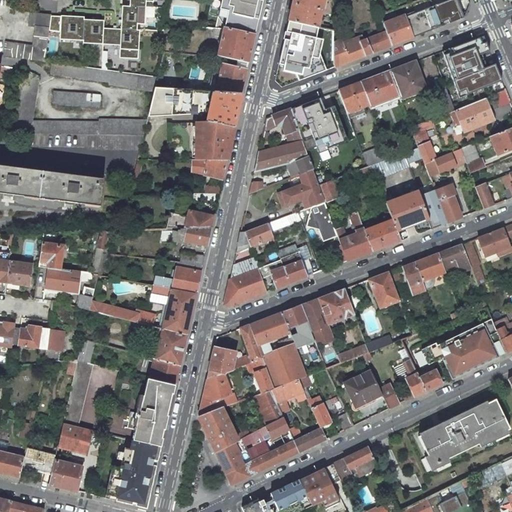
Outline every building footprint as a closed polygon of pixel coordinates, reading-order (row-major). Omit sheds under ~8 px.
[(83,40),(83,43),(103,44),(120,45),(119,58),(138,59),(138,50),(139,30),(137,30),(137,24),(145,24),(146,1),(153,1),(153,0),(129,0),(130,6),(122,6),(121,29),(103,28),(104,21),(84,20),(84,17),(61,16),(59,39),(83,40)] [(221,0),(215,28),(224,28),(225,26),(255,34),(259,15),(246,12),(249,0),(221,0)] [(293,0),(289,20),(318,27),(324,0),(293,0)] [(456,0),(448,0),(433,6),(439,23),(447,20),(449,23),(463,18),(456,0)] [(405,17),(413,37),(441,27),(439,23),(433,6),(405,17)] [(50,15),(30,12),(28,26),(35,27),(32,46),(5,42),(4,56),(44,61),(50,15)] [(405,17),(405,15),(384,24),(387,31),(392,45),(413,37),(405,17)] [(255,34),(225,26),(224,28),(222,37),(220,46),(218,55),(229,58),(240,60),(249,62),(255,34)] [(224,28),(215,28),(214,35),(222,37),(224,28)] [(332,56),(336,66),(372,53),(367,39),(364,40),(362,35),(347,41),(348,46),(344,48),(346,53),(341,55),(339,49),(339,42),(339,31),(333,30),(332,56)] [(367,39),(372,53),(392,45),(387,31),(367,39)] [(478,55),(489,51),(483,36),(441,52),(460,98),(502,80),(495,64),(483,69),(478,55)] [(220,46),(212,44),(209,56),(217,57),(218,55),(220,46)] [(249,62),(240,60),(238,67),(222,64),(216,91),(242,93),(249,62)] [(81,66),(52,62),(51,74),(109,82),(109,84),(154,91),(155,88),(158,77),(150,76),(139,74),(101,69),(81,66)] [(415,62),(390,71),(399,95),(400,99),(425,89),(415,62)] [(39,77),(22,69),(12,133),(24,133),(88,134),(144,135),(145,127),(146,124),(147,120),(99,119),(99,122),(33,121),(39,77)] [(390,71),(361,82),(369,105),(370,107),(399,95),(390,71)] [(361,82),(339,91),(346,110),(347,111),(350,118),(365,113),(365,112),(363,108),(369,105),(361,82)] [(178,89),(155,88),(154,91),(148,116),(198,114),(203,91),(186,90),(178,89)] [(431,94),(440,117),(449,113),(454,111),(446,89),(431,94)] [(216,91),(203,91),(198,114),(196,121),(207,121),(234,127),(242,93),(216,91)] [(99,95),(54,92),(53,104),(98,108),(99,95)] [(320,98),(290,109),(298,128),(300,135),(301,137),(311,133),(319,152),(347,141),(337,114),(334,107),(324,110),(320,98)] [(471,104),(457,110),(454,111),(449,113),(453,122),(459,124),(462,123),(466,130),(473,127),(474,130),(477,131),(488,127),(486,122),(493,119),(485,98),(471,104)] [(290,109),(272,116),(275,124),(279,123),(281,125),(285,133),(298,128),(290,109)] [(275,124),(272,116),(266,118),(264,129),(275,124)] [(424,129),(430,127),(434,125),(432,120),(428,122),(411,128),(413,134),(424,129)] [(196,121),(197,160),(207,160),(226,160),(234,127),(207,121),(196,121)] [(352,124),(357,136),(365,133),(360,121),(352,124)] [(511,127),(491,136),(498,154),(511,148),(511,127)] [(296,143),(302,141),(301,137),(300,135),(298,128),(285,133),(288,145),(296,143)] [(418,147),(425,164),(436,159),(429,141),(424,129),(413,134),(418,147)] [(144,135),(88,134),(87,149),(140,150),(144,135)] [(307,155),(302,141),(296,143),(288,145),(259,152),(254,173),(289,163),(295,159),(307,155)] [(474,143),(461,149),(466,162),(470,172),(485,167),(482,159),(480,159),(474,143)] [(364,154),(368,166),(371,165),(390,158),(385,145),(363,153),(364,154)] [(404,153),(409,166),(413,177),(419,174),(417,167),(425,164),(418,147),(404,153)] [(436,159),(425,164),(430,176),(466,162),(461,149),(436,159)] [(371,165),(377,179),(409,166),(404,153),(390,158),(371,165)] [(295,159),(301,174),(303,173),(313,170),(307,155),(295,159)] [(143,160),(138,160),(132,182),(132,184),(137,186),(143,160)] [(226,160),(207,160),(197,160),(193,160),(192,172),(196,173),(204,175),(204,176),(222,179),(226,160)] [(0,192),(39,198),(100,206),(104,179),(0,165),(0,192)] [(303,185),(282,193),(281,196),(284,204),(288,206),(303,200),(306,209),(310,208),(315,206),(325,202),(319,186),(314,172),(313,170),(303,173),(301,174),(300,175),(303,185)] [(325,202),(325,203),(339,198),(333,180),(319,186),(325,202)] [(435,190),(448,222),(462,217),(453,195),(456,193),(452,183),(435,190)] [(476,187),(484,209),(494,205),(485,183),(476,187)] [(217,193),(219,193),(220,186),(221,185),(207,186),(206,193),(211,193),(217,193)] [(402,197),(386,203),(392,219),(396,229),(427,217),(420,196),(418,191),(414,192),(413,192),(412,189),(409,190),(410,194),(408,194),(407,193),(401,195),(402,197)] [(448,222),(435,190),(420,196),(427,217),(432,229),(448,222)] [(201,201),(209,202),(215,203),(217,193),(211,193),(206,193),(198,194),(194,194),(194,201),(197,202),(198,202),(200,203),(200,202),(201,201)] [(306,226),(318,229),(323,242),(338,236),(336,231),(325,203),(325,202),(315,206),(310,208),(306,226)] [(187,217),(176,214),(169,213),(166,229),(178,229),(181,229),(211,228),(214,216),(191,211),(189,210),(187,217)] [(302,222),(299,212),(268,224),(271,233),(302,222)] [(341,245),(347,261),(372,251),(364,230),(357,213),(349,216),(356,233),(345,237),(342,228),(336,231),(338,236),(339,240),(341,245)] [(364,230),(372,251),(400,241),(396,229),(392,219),(364,230)] [(240,234),(236,253),(273,237),(271,233),(268,224),(240,234)] [(510,247),(506,238),(511,235),(511,224),(477,238),(484,257),(496,252),(497,256),(511,251),(510,247)] [(178,229),(166,229),(160,229),(161,241),(170,241),(182,243),(184,235),(186,236),(184,241),(207,245),(211,228),(181,229),(178,229)] [(108,231),(101,231),(91,274),(98,275),(103,253),(108,231)] [(115,231),(108,231),(103,253),(108,253),(109,254),(115,231)] [(56,233),(43,233),(39,262),(48,263),(47,267),(60,269),(63,247),(54,245),(56,233)] [(469,241),(461,244),(470,268),(478,286),(485,283),(478,266),(479,265),(469,241)] [(461,244),(438,253),(443,268),(456,263),(460,272),(470,268),(461,244)] [(284,267),(290,283),(307,276),(295,245),(278,251),(281,260),(284,267)] [(334,248),(340,264),(347,261),(341,245),(334,248)] [(205,256),(182,253),(180,262),(202,265),(205,256)] [(438,253),(414,262),(421,280),(445,271),(443,268),(438,253)] [(230,279),(258,268),(254,258),(253,259),(233,266),(230,279)] [(9,261),(0,260),(0,286),(6,287),(9,261)] [(20,263),(9,261),(6,287),(19,289),(19,284),(29,285),(32,264),(20,263)] [(180,262),(178,262),(176,270),(173,270),(171,279),(155,276),(153,286),(171,289),(196,294),(202,265),(180,262)] [(421,280),(414,262),(403,266),(410,285),(414,293),(419,291),(424,289),(421,280)] [(60,269),(47,267),(45,287),(77,292),(80,272),(60,269)] [(270,272),(277,288),(290,283),(284,267),(270,272)] [(258,268),(230,279),(224,305),(226,307),(266,292),(258,268)] [(388,272),(394,289),(400,287),(399,283),(401,282),(397,269),(388,272)] [(388,272),(368,280),(380,308),(399,301),(394,289),(388,272)] [(171,289),(153,286),(152,293),(169,297),(171,289)] [(196,294),(171,289),(169,297),(162,328),(163,328),(187,334),(196,294)] [(329,324),(351,316),(353,322),(356,321),(353,313),(344,289),(319,298),(329,324)] [(93,298),(81,295),(78,307),(90,310),(92,301),(93,298)] [(329,324),(319,298),(302,305),(308,320),(316,341),(317,345),(334,339),(331,331),(329,324)] [(138,314),(92,301),(90,310),(150,325),(152,326),(155,315),(143,312),(139,311),(138,314)] [(302,305),(282,312),(288,328),(290,333),(292,337),(296,348),(316,341),(308,320),(302,305)] [(282,312),(249,325),(261,356),(272,352),(268,341),(290,333),(288,328),(282,312)] [(505,353),(511,349),(511,323),(511,324),(509,325),(505,318),(493,323),(497,332),(500,340),(505,353)] [(442,358),(450,374),(465,366),(468,371),(482,364),(480,359),(496,352),(498,356),(505,353),(500,340),(497,332),(493,323),(491,319),(437,345),(436,343),(422,350),(429,364),(442,358)] [(3,327),(0,326),(0,344),(0,345),(10,346),(10,344),(13,327),(13,324),(4,322),(3,327)] [(152,326),(150,325),(148,336),(160,339),(163,328),(162,328),(152,326)] [(234,355),(214,348),(207,379),(223,373),(229,371),(247,365),(251,363),(262,359),(261,356),(249,325),(240,328),(250,354),(232,363),(234,355)] [(29,329),(20,328),(18,345),(46,349),(48,329),(40,329),(40,327),(29,326),(29,329)] [(20,328),(13,327),(10,344),(18,345),(20,328)] [(158,350),(156,358),(180,365),(187,334),(163,328),(160,339),(158,350)] [(386,337),(365,345),(368,352),(401,339),(412,335),(409,328),(386,337)] [(48,329),(46,349),(46,352),(45,363),(46,363),(57,362),(59,351),(61,351),(64,331),(48,329)] [(272,352),(261,356),(262,359),(273,388),(298,379),(307,375),(299,355),(296,348),(292,337),(278,342),(281,349),(272,352)] [(88,363),(93,342),(83,340),(78,360),(88,363)] [(365,345),(365,344),(358,347),(340,354),(338,355),(337,355),(340,363),(362,354),(368,352),(365,345)] [(405,362),(410,360),(405,350),(400,352),(405,362)] [(371,358),(368,352),(362,354),(366,361),(371,358)] [(154,358),(149,378),(175,384),(180,365),(156,358),(154,358)] [(251,363),(254,373),(261,393),(269,390),(273,388),(262,359),(251,363)] [(77,427),(93,364),(88,363),(78,360),(63,423),(77,427)] [(410,376),(406,378),(409,385),(411,388),(403,392),(406,400),(415,396),(425,391),(416,374),(410,360),(405,362),(403,363),(410,376)] [(410,376),(403,363),(394,367),(400,381),(406,378),(410,376)] [(425,391),(440,384),(432,367),(416,374),(425,391)] [(370,370),(344,383),(355,407),(357,406),(382,394),(379,389),(370,370)] [(223,373),(207,379),(198,416),(221,408),(222,408),(230,404),(228,396),(230,395),(223,373)] [(167,415),(172,393),(173,393),(175,384),(149,378),(148,378),(139,414),(135,430),(133,440),(161,447),(163,439),(162,438),(164,430),(165,430),(168,415),(167,415)] [(273,388),(269,390),(274,400),(303,390),(302,389),(298,379),(273,388)] [(389,384),(379,389),(382,394),(389,408),(398,404),(393,393),(389,384)] [(281,415),(274,400),(269,390),(261,393),(259,394),(257,395),(252,396),(266,426),(282,418),(281,415)] [(230,395),(228,396),(230,404),(236,402),(233,394),(230,395)] [(310,398),(307,399),(308,402),(320,426),(330,421),(322,402),(319,397),(311,400),(310,398)] [(491,437),(509,429),(495,399),(450,421),(432,429),(419,436),(433,465),(460,452),(478,443),(491,437)] [(233,429),(222,408),(221,408),(198,416),(214,451),(248,435),(244,425),(236,429),(235,428),(233,429)] [(127,428),(135,430),(139,414),(131,412),(127,428)] [(347,414),(338,418),(344,430),(353,426),(347,414)] [(288,429),(282,418),(266,426),(248,435),(214,451),(226,474),(294,441),(288,429)] [(20,436),(29,438),(32,425),(23,422),(20,436)] [(87,454),(92,430),(77,427),(63,423),(58,446),(87,454)] [(321,428),(294,441),(299,452),(326,439),(321,428)] [(147,508),(161,447),(133,440),(131,448),(125,447),(120,468),(112,466),(105,498),(147,508)] [(294,441),(226,474),(231,485),(299,452),(294,441)] [(367,447),(333,464),(338,475),(340,477),(341,480),(354,474),(355,476),(358,475),(359,477),(361,476),(378,468),(367,447)] [(52,472),(55,460),(56,455),(26,448),(24,455),(24,457),(22,465),(52,472)] [(24,457),(0,451),(0,472),(19,477),(22,465),(24,457)] [(511,457),(500,463),(507,476),(511,473),(511,457)] [(55,460),(52,472),(49,484),(77,491),(82,467),(55,460)] [(500,463),(476,474),(483,488),(507,476),(500,463)] [(340,502),(330,481),(340,477),(338,475),(333,464),(298,480),(310,505),(311,506),(312,506),(320,502),(324,510),(340,502)] [(301,510),(310,505),(298,480),(270,494),(277,510),(297,501),(301,510)] [(511,511),(511,487),(511,486),(505,489),(508,496),(507,496),(511,507),(511,511),(496,511),(494,511),(482,511),(480,511),(511,511)] [(0,511),(7,511),(11,501),(0,498),(0,511)] [(432,511),(426,498),(400,511),(398,511),(432,511)] [(242,507),(243,511),(264,511),(261,506),(265,505),(263,499),(259,501),(258,500),(242,507)] [(23,511),(25,505),(11,501),(7,511),(23,511)]
